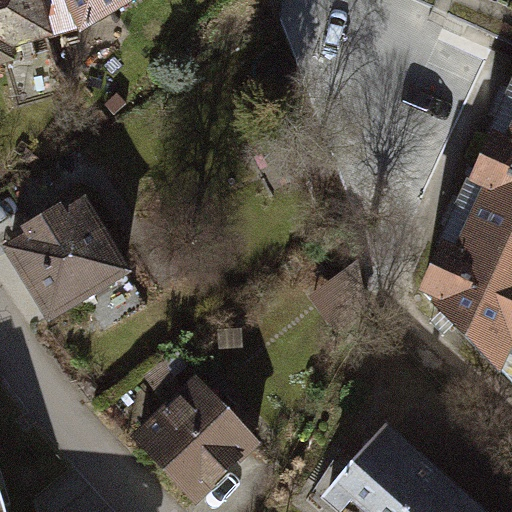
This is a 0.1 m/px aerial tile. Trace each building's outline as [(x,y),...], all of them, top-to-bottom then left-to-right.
[(44,0),(0,0),(0,75),(70,65),(44,0)] [(44,0),(70,65),(166,7),(162,0),(44,0)] [(511,98),(500,125),(511,130),(511,98)] [(511,130),(500,125),(488,152),(511,162),(511,130)] [(511,162),(488,152),(476,181),(511,195),(511,162)] [(511,195),(476,181),(465,207),(511,226),(511,195)] [(511,226),(465,207),(453,235),(511,259),(511,226)] [(80,217),(8,253),(48,332),(120,296),(80,217)] [(511,259),(453,235),(442,262),(511,291),(511,259)] [(511,291),(442,262),(430,289),(511,323),(511,291)] [(511,323),(430,289),(419,316),(511,355),(511,323)] [(200,511),(258,458),(201,398),(138,458),(189,511),(200,511)] [(449,511),(379,449),(323,511),(449,511)] [(0,511),(8,511),(0,485),(0,511)]
